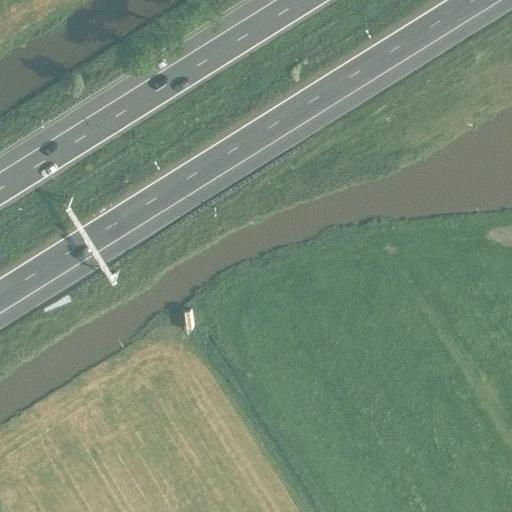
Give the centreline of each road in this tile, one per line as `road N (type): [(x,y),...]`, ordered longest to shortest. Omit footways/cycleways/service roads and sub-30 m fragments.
road 1 (motorway): [(0,305),(488,0)]
road 2 (motorway): [(301,0),(0,188)]
